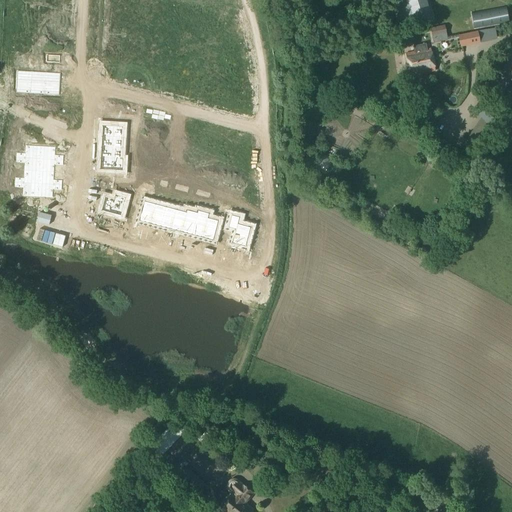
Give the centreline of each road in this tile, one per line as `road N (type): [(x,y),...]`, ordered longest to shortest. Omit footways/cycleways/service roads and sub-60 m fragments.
road 1 (residential): [(85,143),(82,232),(262,279),(270,224),(261,127)]
road 2 (residential): [(87,85),(261,127)]
road 3 (residential): [(261,127),(262,59),(246,0)]
